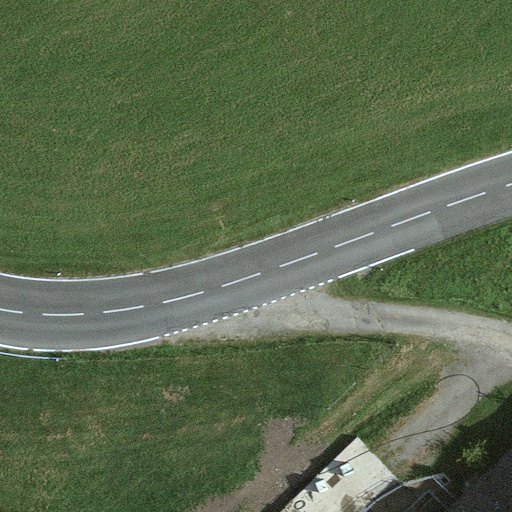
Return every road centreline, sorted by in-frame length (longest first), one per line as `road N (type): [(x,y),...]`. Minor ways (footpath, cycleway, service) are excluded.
road 1 (tertiary): [(511,197),(204,307),(47,328),(0,315)]
road 2 (track): [(511,357),(204,307)]
